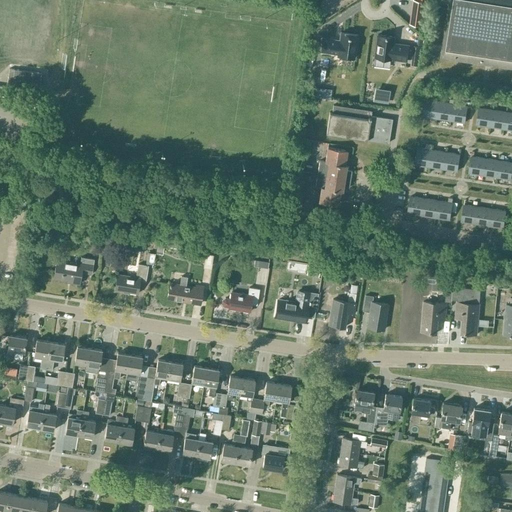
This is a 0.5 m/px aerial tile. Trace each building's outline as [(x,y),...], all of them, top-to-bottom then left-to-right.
[(416,0),(415,0),(412,25),(422,26),(425,1),(416,0)] [(511,68),(511,0),(449,0),(441,57),(511,68)] [(335,41),(336,40),(323,38),(321,51),(338,54),(337,56),(354,58),(357,35),(341,32),(339,42),(335,41)] [(393,37),(377,34),(374,57),(390,59),(390,58),(407,61),(409,45),(396,44),(396,45),(392,44),(393,37)] [(365,89),(363,100),(389,104),(390,99),(382,98),(383,92),(365,89)] [(423,116),(437,118),(439,101),(425,99),(423,116)] [(437,118),(451,120),(453,103),(439,101),(437,118)] [(467,106),(453,103),(451,120),(464,122),(467,106)] [(388,142),(392,119),(371,115),(371,111),(333,105),(332,112),(330,112),(326,133),(367,140),(367,139),(388,142)] [(476,124),(490,126),(493,110),(479,107),(476,124)] [(490,126),(504,128),(507,112),(493,110),(490,126)] [(319,161),(317,173),(347,178),(350,179),(352,171),(349,170),(346,170),(346,165),(345,164),(347,151),(327,148),(327,153),(325,162),(319,161)] [(415,164),(429,167),(432,150),(418,148),(415,164)] [(429,167),(443,169),(446,152),(432,150),(429,167)] [(459,154),(446,152),(443,169),(457,171),(459,154)] [(469,173),(483,175),(485,158),(471,156),(469,173)] [(483,175),(497,177),(499,160),(485,158),(483,175)] [(511,168),(511,162),(499,160),(497,177),(510,179),(511,168)] [(317,173),(315,186),(321,187),(320,196),(319,202),(338,205),(341,191),(342,191),(343,186),(346,186),(349,187),(350,179),(347,178),(317,173)] [(74,202),(78,195),(71,192),(67,199),(74,202)] [(149,194),(135,195),(135,204),(133,204),(133,215),(150,214),(149,194)] [(408,213),(422,215),(424,198),(410,196),(408,213)] [(422,215),(436,217),(438,200),(424,198),(422,215)] [(450,202),(438,200),(436,217),(449,219),(452,205),(456,206),(456,200),(451,199),(450,202)] [(461,221),(475,223),(478,206),(464,204),(461,221)] [(475,223),(489,225),(492,209),(478,206),(475,223)] [(505,211),(492,209),(489,225),(503,228),(505,211)] [(327,242),(331,246),(337,241),(334,237),(327,242)] [(146,250),(144,261),(151,263),(153,252),(146,250)] [(70,282),(79,284),(81,272),(92,274),(94,259),(81,257),(80,264),(56,260),(53,277),(71,280),(70,282)] [(115,290),(137,293),(139,280),(146,282),(148,265),(138,264),(136,277),(117,274),(115,290)] [(308,264),(306,274),(319,276),(320,266),(308,264)] [(167,298),(200,304),(203,286),(196,285),(196,287),(186,286),(187,277),(181,276),(180,285),(169,283),(167,298)] [(328,324),(344,327),(347,312),(353,313),(355,303),(354,302),(357,285),(350,284),(349,292),(347,301),(332,299),(328,324)] [(445,301),(451,302),(452,287),(444,286),(443,292),(446,293),(445,301)] [(228,308),(249,312),(250,304),(257,305),(259,289),(249,287),(248,294),(231,292),(230,299),(225,298),(222,300),(221,304),(223,306),(229,307),(228,308)] [(473,303),(474,289),(452,287),(451,302),(452,302),(452,299),(458,300),(458,302),(457,302),(456,314),(462,314),(460,332),(477,334),(479,304),(473,303)] [(275,316),(306,321),(308,305),(307,305),(309,292),(298,291),(296,303),(277,300),(275,316)] [(367,327),(383,329),(387,304),(372,301),(373,296),(365,295),(363,311),(370,312),(367,327)] [(421,331),(437,332),(438,315),(445,315),(446,303),(423,301),(421,331)] [(23,352),(26,337),(10,335),(7,349),(8,349),(7,357),(13,358),(15,350),(23,352)] [(40,368),(46,369),(50,341),(36,339),(34,355),(42,357),(40,368)] [(64,344),(50,341),(46,369),(52,370),(53,363),(50,363),(51,358),(61,360),(64,344)] [(74,362),(87,364),(89,348),(77,346),(74,362)] [(87,364),(85,371),(98,373),(101,350),(89,348),(87,364)] [(121,370),(127,371),(129,354),(117,352),(114,371),(106,369),(104,384),(103,391),(111,393),(114,378),(119,378),(121,370)] [(142,356),(129,354),(127,371),(126,377),(138,379),(142,356)] [(160,376),(167,377),(170,361),(157,359),(156,367),(148,366),(147,376),(144,390),(152,392),(154,383),(159,384),(160,376)] [(182,363),(170,361),(167,377),(179,379),(182,363)] [(27,365),(20,363),(17,379),(25,380),(27,365)] [(25,380),(32,381),(35,366),(27,365),(25,380)] [(191,381),(203,384),(206,367),(194,365),(191,381)] [(212,406),(218,407),(221,393),(215,392),(218,369),(206,367),(203,384),(210,385),(208,395),(213,396),(212,406)] [(106,369),(99,368),(97,382),(104,384),(106,369)] [(66,371),(58,370),(55,384),(64,385),(66,371)] [(72,387),(74,373),(66,371),(64,385),(72,387)] [(147,376),(140,375),(137,389),(144,390),(147,376)] [(233,392),(239,393),(242,377),(230,375),(227,394),(221,393),(218,407),(225,408),(226,399),(232,400),(233,392)] [(254,379),(242,377),(239,393),(246,395),(245,400),(251,401),(254,379)] [(185,382),(178,381),(176,396),(183,397),(185,382)] [(269,398),(276,399),(278,383),(266,381),(263,399),(257,398),(255,413),(261,414),(263,405),(268,406),(269,398)] [(189,398),(191,383),(185,382),(183,397),(189,398)] [(290,385),(278,383),(276,399),(282,400),(279,417),(292,419),(294,405),(287,404),(290,385)] [(34,387),(26,385),(24,399),(23,400),(31,402),(34,387)] [(358,428),(373,431),(374,424),(377,407),(372,406),(374,392),(356,389),(353,411),(367,413),(366,421),(359,420),(358,428)] [(66,393),(58,391),(56,406),(63,407),(66,393)] [(102,414),(105,393),(98,392),(95,413),(102,414)] [(73,394),(66,393),(63,407),(70,408),(73,394)] [(118,395),(105,393),(102,414),(109,415),(111,401),(116,402),(118,395)] [(383,407),(377,407),(374,424),(386,426),(389,408),(399,410),(401,396),(385,394),(383,407)] [(0,420),(12,423),(14,410),(22,411),(23,400),(24,399),(10,397),(9,406),(0,404),(0,420)] [(257,398),(252,397),(250,411),(246,411),(245,418),(253,419),(254,419),(255,413),(257,398)] [(244,410),(245,398),(236,398),(235,409),(244,410)] [(413,398),(411,412),(410,421),(419,423),(420,414),(427,415),(428,414),(432,414),(434,413),(435,409),(434,407),(429,406),(430,401),(413,398)] [(26,425),(39,428),(44,403),(38,402),(37,411),(29,409),(26,425)] [(442,402),(440,417),(435,416),(434,426),(448,429),(448,427),(457,428),(458,421),(461,406),(442,402)] [(50,404),(44,403),(39,428),(53,430),(56,414),(48,412),(50,404)] [(144,406),(137,405),(134,420),(141,421),(144,406)] [(144,406),(141,421),(148,422),(151,407),(144,406)] [(470,422),(469,432),(475,433),(476,427),(478,428),(479,424),(487,425),(486,434),(485,439),(490,440),(491,435),(492,435),(494,419),(494,417),(488,416),(489,410),(473,408),(471,422),(470,422)] [(68,416),(65,432),(78,435),(83,410),(76,409),(75,417),(68,416)] [(89,411),(83,410),(78,435),(92,437),(95,421),(87,419),(89,411)] [(183,413),(176,412),(173,426),(180,427),(183,413)] [(511,413),(501,412),(498,432),(505,434),(504,438),(509,439),(511,419),(511,413)] [(189,414),(183,413),(180,427),(187,429),(189,414)] [(223,413),(222,420),(220,429),(221,429),(228,430),(230,415),(223,413)] [(104,439),(117,441),(122,416),(121,416),(116,415),(115,421),(107,419),(107,423),(104,439)] [(128,417),(122,416),(117,441),(131,444),(134,427),(126,426),(128,417)] [(242,418),(240,434),(245,435),(246,436),(249,420),(242,418)] [(220,435),(221,429),(220,429),(222,420),(215,419),(212,433),(220,435)] [(261,420),(254,419),(253,419),(251,434),(259,435),(259,432),(261,420)] [(261,420),(259,432),(269,433),(269,430),(274,431),(275,423),(261,420)] [(143,446),(156,448),(160,428),(154,427),(154,431),(146,430),(143,446)] [(173,431),(160,428),(156,448),(170,451),(173,431)] [(199,432),(195,455),(209,457),(212,441),(204,440),(206,434),(199,432)] [(185,433),(182,453),(195,455),(199,435),(185,433)] [(221,459),(235,462),(239,434),(233,433),(232,440),(235,440),(234,445),(224,443),(221,459)] [(463,435),(449,433),(447,448),(461,450),(463,435)] [(240,434),(239,434),(235,462),(248,464),(251,448),(241,446),(242,441),(244,442),(245,435),(240,434)] [(492,435),(489,455),(495,456),(498,436),(492,435)] [(342,437),(340,451),(358,453),(359,446),(366,447),(367,441),(360,440),(342,437)] [(387,440),(371,437),(369,445),(385,447),(387,440)] [(288,448),(263,444),(262,453),(264,453),(262,467),(281,469),(283,456),(287,457),(288,448)] [(357,461),(358,453),(340,451),(338,464),(356,467),(356,466),(363,468),(363,462),(357,461)] [(373,463),(371,474),(382,476),(384,464),(373,463)] [(337,474),(334,488),(352,490),(353,483),(360,484),(361,478),(354,477),(337,474)] [(382,476),(367,474),(366,482),(381,484),(382,476)] [(511,474),(501,474),(500,486),(511,486),(511,474)] [(351,497),(352,490),(334,488),(332,501),(350,503),(357,504),(358,498),(351,497)] [(0,511),(5,511),(9,493),(0,491),(0,507),(3,508),(2,511),(1,511),(0,511)] [(9,511),(10,510),(19,511),(22,496),(9,493),(5,511),(9,511)] [(379,495),(370,494),(368,506),(377,507),(379,495)] [(31,511),(34,498),(22,496),(19,511),(22,511),(31,511)] [(34,498),(31,511),(44,511),(47,500),(34,498)] [(498,501),(482,500),(481,511),(487,511),(488,509),(497,510),(498,501)] [(69,511),(71,505),(58,503),(56,511),(69,511)]
